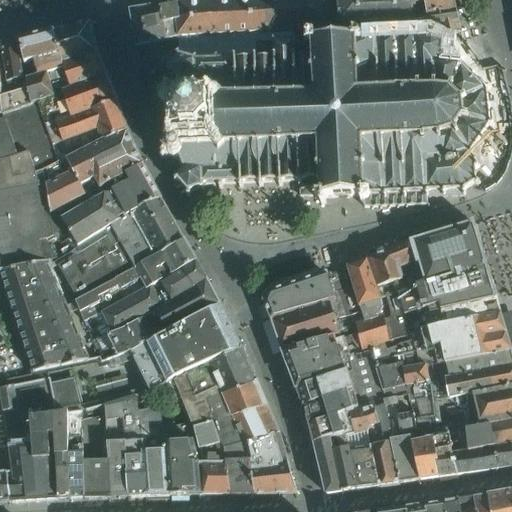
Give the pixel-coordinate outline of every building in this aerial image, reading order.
[(253,34),(250,0),(230,0),(221,1),(222,35),(253,34)] [(283,32),(280,0),(250,0),(253,34),(283,32)] [(328,29),(323,0),(280,0),(283,32),(328,29)] [(359,23),(357,0),(336,0),(338,23),(359,23)] [(396,21),(394,0),(357,0),(359,23),(396,21)] [(426,4),(424,0),(394,0),(396,21),(414,20),(414,4),(424,3),(424,4),(426,4)] [(456,11),(453,0),(424,0),(426,4),(424,4),(426,14),(427,15),(456,11)] [(222,35),(221,1),(182,3),(178,3),(180,18),(175,18),(179,38),(222,35)] [(180,18),(178,3),(160,6),(163,19),(175,18),(180,18)] [(179,38),(175,18),(163,19),(160,6),(131,11),(137,47),(139,47),(179,38)] [(462,34),(456,11),(427,15),(426,14),(428,26),(436,25),(441,37),(462,34)] [(97,54),(90,24),(55,33),(63,64),(64,64),(97,54)] [(492,91),(493,89),(489,87),(485,89),(477,79),(478,78),(477,77),(477,75),(475,75),(474,76),(464,65),(465,61),(464,60),(462,60),(460,64),(450,64),(450,61),(452,61),(452,59),(448,57),(447,45),(450,42),(450,40),(448,39),(444,41),(434,36),(434,32),(432,30),(430,32),(430,35),(418,34),(418,31),(416,29),(414,31),(414,35),(398,36),(398,32),(396,31),(394,33),(394,37),(379,37),(379,33),(376,31),(375,33),(375,38),(363,38),(361,34),(357,32),(357,31),(352,31),(352,38),(317,40),(317,34),(312,34),(312,35),(310,35),(307,37),(292,38),(292,42),(277,42),(277,38),(273,38),(273,42),(256,42),(256,55),(253,55),(254,59),(251,59),(251,57),(239,57),(239,60),(237,60),(237,55),(233,55),(233,60),(219,60),(219,56),(214,56),(214,60),(198,61),(198,57),(193,57),(193,59),(182,56),(180,52),(176,53),(177,57),(176,57),(170,54),(166,55),(164,59),(165,63),(170,67),(169,68),(168,68),(167,71),(171,72),(179,80),(173,97),(165,90),(161,91),(158,94),(158,99),(166,108),(166,112),(164,113),(166,115),(168,115),(169,117),(173,119),(175,119),(175,133),(173,133),(169,135),(168,137),(167,137),(164,138),(167,140),(167,145),(160,152),(160,158),(165,161),(168,161),(171,159),(175,162),(179,160),(183,171),(179,179),(174,179),(174,183),(179,183),(183,188),(188,193),(186,197),(191,198),(192,193),(200,190),(205,190),(205,186),(219,186),(219,190),(224,189),(224,186),(240,185),(240,189),(244,188),(244,185),(259,184),(259,188),(264,188),(263,184),(278,184),(279,187),(283,187),(283,183),(299,183),(299,194),(300,194),(300,197),(315,197),(315,200),(320,199),(320,205),(326,205),(326,199),(359,198),(360,203),(363,206),(365,209),(371,209),(371,211),(373,211),(373,209),(380,208),(380,210),(382,210),(382,208),(388,208),(388,210),(391,210),(390,208),(397,208),(397,210),(399,210),(399,208),(406,207),(406,209),(408,209),(408,207),(427,207),(428,208),(430,207),(428,204),(428,199),(464,198),(466,196),(465,191),(474,186),(478,187),(481,187),(480,185),(476,183),(475,172),(478,170),(480,168),(478,166),(474,160),(474,158),(472,154),(479,143),(481,144),(481,143),(483,143),(482,141),(483,141),(482,139),(489,128),(492,129),(494,128),(493,125),(489,124),(489,111),(491,111),(491,110),(492,109),(491,108),(491,107),(489,107),(489,93),(492,91)] [(68,106),(64,94),(64,93),(54,96),(48,75),(65,69),(64,64),(63,64),(55,33),(20,42),(24,65),(35,62),(39,77),(26,80),(28,91),(1,99),(0,99),(2,116),(3,121),(0,121),(0,142),(7,140),(3,127),(68,106)] [(23,80),(16,44),(1,48),(5,84),(23,80)] [(106,75),(98,58),(97,54),(64,64),(65,69),(48,75),(54,96),(64,93),(71,89),(70,88),(106,75)] [(88,110),(117,101),(109,82),(101,85),(100,83),(86,88),(89,96),(72,102),(71,97),(64,94),(68,106),(3,127),(7,140),(0,142),(0,157),(25,148),(22,139),(90,116),(88,110)] [(0,272),(1,273),(45,263),(48,263),(57,260),(46,241),(53,236),(49,216),(45,186),(43,172),(102,143),(126,132),(129,131),(117,101),(88,110),(90,116),(22,139),(25,148),(0,157),(0,272)] [(73,173),(132,146),(126,132),(102,143),(43,172),(45,186),(70,175),(74,183),(77,182),(73,173)] [(85,197),(80,186),(94,179),(99,189),(141,166),(132,146),(73,173),(77,182),(74,183),(70,175),(45,186),(49,216),(62,209),(85,197)] [(134,213),(160,200),(141,166),(99,189),(85,197),(62,209),(67,218),(61,221),(78,248),(134,213)] [(135,269),(184,242),(160,200),(134,213),(78,248),(57,260),(48,263),(51,271),(59,266),(81,302),(116,280),(135,269)] [(413,264),(414,288),(486,267),(473,224),(408,243),(414,263),(413,264)] [(85,322),(196,263),(184,242),(135,269),(116,280),(81,302),(78,304),(85,322)] [(369,259),(368,259),(368,261),(377,289),(380,298),(415,290),(414,288),(413,264),(414,263),(408,243),(393,250),(379,255),(375,257),(369,259)] [(377,289),(368,261),(347,267),(361,314),(363,321),(378,317),(383,307),(380,298),(377,289)] [(89,362),(51,271),(48,263),(45,263),(1,273),(34,373),(89,362)] [(122,330),(207,282),(196,263),(85,322),(93,342),(112,334),(122,330)] [(496,299),(486,267),(414,288),(415,290),(380,298),(383,307),(378,317),(384,343),(411,336),(407,321),(496,299)] [(358,315),(350,288),(334,294),(327,274),(268,296),(264,303),(271,319),(334,301),(338,317),(338,320),(358,315)] [(133,352),(220,305),(207,282),(122,330),(112,334),(93,342),(102,364),(133,353),(132,352),(133,352)] [(411,336),(500,314),(496,299),(407,321),(411,336)] [(338,317),(334,301),(271,319),(272,321),(276,334),(338,317)] [(241,350),(234,335),(231,329),(227,319),(220,305),(133,352),(132,352),(133,353),(135,358),(133,359),(139,370),(141,373),(144,381),(149,392),(152,391),(152,392),(175,382),(241,350)] [(445,365),(511,352),(500,314),(411,336),(384,343),(371,348),(383,392),(406,386),(403,369),(426,365),(445,365)] [(357,332),(355,323),(360,322),(358,315),(338,320),(338,317),(276,334),(277,337),(283,353),(313,343),(331,339),(341,337),(357,332)] [(383,392),(371,348),(384,343),(378,317),(363,321),(355,323),(357,332),(363,353),(348,357),(353,372),(349,373),(352,385),(354,393),(359,411),(360,413),(375,410),(388,407),(387,401),(383,392)] [(353,372),(348,357),(341,337),(331,339),(313,343),(283,353),(297,390),(349,373),(353,372)] [(222,396),(256,384),(241,350),(175,382),(191,423),(193,428),(209,425),(206,415),(209,413),(205,400),(221,394),(222,396)] [(511,368),(511,354),(511,352),(445,365),(426,365),(403,369),(406,386),(445,381),(511,368)] [(511,387),(511,368),(445,381),(406,386),(383,392),(387,401),(409,397),(413,408),(511,387)] [(354,393),(352,385),(349,373),(297,390),(303,408),(354,393)] [(82,412),(73,381),(52,385),(50,380),(37,382),(0,390),(0,391),(3,413),(4,413),(12,474),(6,474),(10,504),(58,501),(58,472),(57,463),(56,448),(53,416),(67,414),(68,414),(68,415),(83,414),(82,412)] [(269,411),(256,384),(222,396),(221,394),(205,400),(209,413),(206,415),(209,425),(214,423),(269,411)] [(511,422),(511,387),(413,408),(415,413),(418,436),(415,437),(416,443),(450,435),(454,434),(454,431),(462,430),(467,430),(511,422)] [(165,444),(162,425),(152,392),(152,391),(149,392),(110,405),(106,406),(106,408),(106,421),(135,418),(136,422),(140,422),(148,498),(170,497),(165,444)] [(359,411),(354,393),(303,408),(308,421),(309,425),(359,411)] [(424,481),(416,443),(415,437),(418,436),(415,413),(413,408),(409,397),(387,401),(388,407),(393,431),(390,432),(401,484),(424,481)] [(111,499),(108,446),(106,421),(106,408),(106,406),(82,412),(83,414),(83,419),(84,499),(111,499)] [(359,411),(348,414),(354,435),(367,432),(371,447),(378,488),(401,484),(390,432),(393,431),(388,407),(375,410),(360,413),(359,411)] [(248,443),(280,435),(269,411),(214,423),(224,450),(225,450),(230,496),(254,496),(249,470),(253,469),(253,462),(248,443)] [(57,463),(58,472),(58,501),(70,500),(69,470),(64,471),(64,457),(68,457),(68,419),(68,415),(68,414),(67,414),(53,416),(56,448),(57,463)] [(348,414),(309,425),(314,444),(345,437),(346,438),(354,435),(348,414)] [(135,418),(106,421),(108,446),(125,445),(129,498),(148,498),(140,422),(136,422),(135,418)] [(84,499),(83,419),(68,419),(68,457),(64,457),(64,471),(69,470),(70,500),(69,500),(79,499),(84,499)] [(511,444),(511,422),(467,430),(468,452),(511,444)] [(197,456),(187,424),(174,427),(174,423),(162,425),(165,444),(170,497),(201,496),(197,456)] [(230,496),(225,450),(224,450),(214,423),(209,425),(193,428),(191,423),(187,424),(197,456),(201,496),(209,496),(230,496)] [(378,488),(371,447),(367,432),(354,435),(346,438),(357,491),(378,488)] [(287,463),(280,435),(248,443),(253,462),(253,469),(287,463)] [(445,450),(452,449),(450,435),(416,443),(424,481),(438,479),(436,463),(438,463),(435,450),(445,448),(445,450)] [(357,491),(346,438),(345,437),(314,444),(326,492),(327,494),(330,496),(357,491)] [(511,444),(468,452),(458,454),(462,475),(511,467),(511,444)] [(125,445),(108,446),(111,499),(129,498),(125,445)] [(462,475),(458,454),(453,454),(452,449),(445,450),(445,448),(435,450),(438,463),(436,463),(438,479),(462,475)] [(287,463),(253,469),(249,470),(254,496),(297,496),(288,462),(287,463)] [(0,504),(10,504),(6,474),(0,475),(0,504)] [(511,511),(511,493),(489,497),(491,511),(511,511)] [(491,511),(489,497),(459,502),(460,511),(491,511)] [(460,511),(459,502),(443,504),(444,511),(460,511)]
